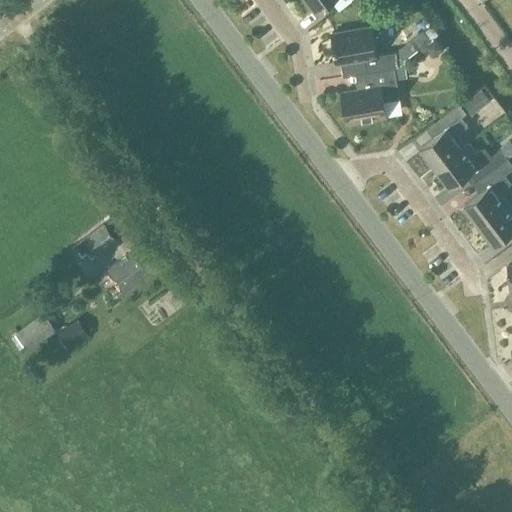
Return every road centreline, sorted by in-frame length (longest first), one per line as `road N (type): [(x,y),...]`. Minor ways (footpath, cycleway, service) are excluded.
road 1 (residential): [(511,414),(335,180)]
road 2 (residential): [(335,180),(197,0)]
road 3 (residential): [(477,278),(390,169),(335,180)]
road 4 (residential): [(72,511),(179,430)]
